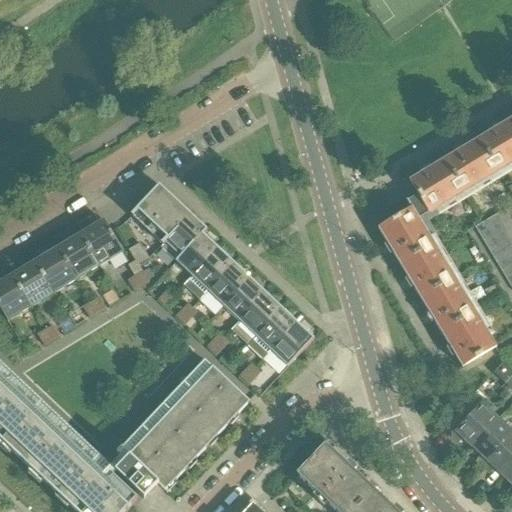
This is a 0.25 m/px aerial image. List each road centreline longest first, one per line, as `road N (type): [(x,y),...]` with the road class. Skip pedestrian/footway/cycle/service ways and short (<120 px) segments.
road 1 (residential): [(0,238),(289,65)]
road 2 (tertiary): [(375,384),(289,65)]
road 3 (residential): [(206,511),(306,409),(375,384)]
road 4 (tertiary): [(446,511),(400,447),(375,384)]
